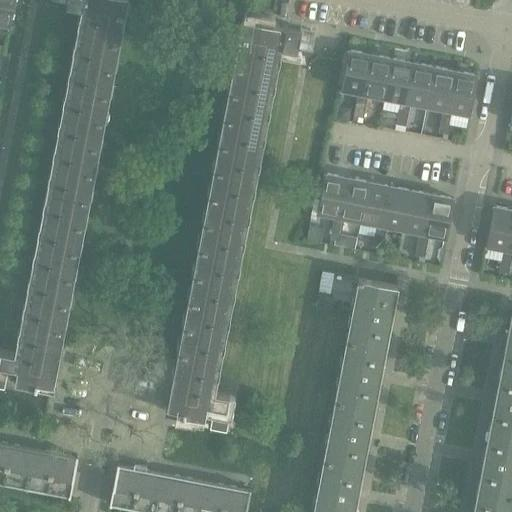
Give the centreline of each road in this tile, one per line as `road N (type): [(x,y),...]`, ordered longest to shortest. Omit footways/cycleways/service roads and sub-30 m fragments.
road 1 (residential): [(409,511),(482,156)]
road 2 (residential): [(87,511),(113,353)]
road 3 (residential): [(330,126),(482,156)]
road 4 (residential): [(505,29),(356,0)]
road 5 (residential): [(482,156),(505,29)]
